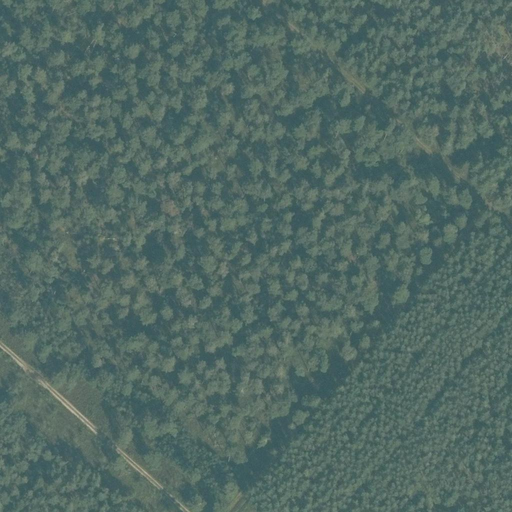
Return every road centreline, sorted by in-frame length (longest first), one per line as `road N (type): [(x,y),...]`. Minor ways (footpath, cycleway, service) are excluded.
road 1 (track): [(511,173),(224,511)]
road 2 (track): [(248,0),(511,234)]
road 3 (track): [(0,347),(173,511)]
road 4 (track): [(0,139),(112,0)]
